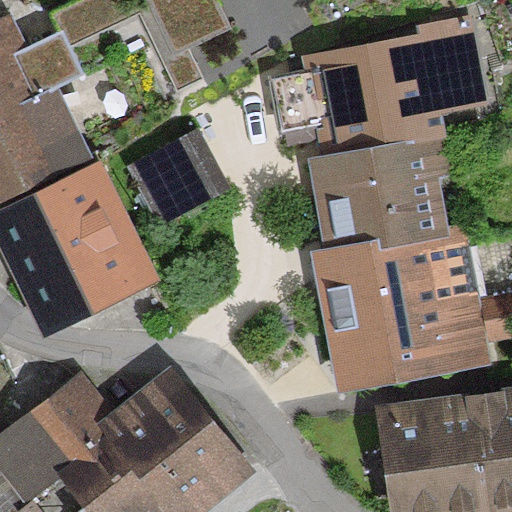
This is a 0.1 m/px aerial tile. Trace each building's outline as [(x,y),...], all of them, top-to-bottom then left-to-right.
[(11,20),(0,25),(0,220),(97,170),(60,96),(86,84),(83,76),(152,45),(179,95),(204,82),(189,56),(232,31),(217,0),(91,0),(52,19),(61,37),(29,53),(11,20)] [(314,72),(329,163),(449,142),(445,119),(489,111),(473,19),(420,28),(422,40),(304,61),(306,74),(314,72)] [(202,132),(129,167),(159,228),(231,193),(202,132)] [(329,163),(308,166),(323,257),(449,232),(441,182),(456,179),(449,142),(329,163)] [(97,170),(0,220),(0,254),(45,346),(159,287),(103,167),(97,170)] [(312,259),(337,404),(493,377),(467,229),(449,232),(323,257),(312,259)] [(511,338),(511,297),(492,305),(505,341),(511,338)] [(172,370),(116,415),(98,429),(110,444),(62,482),(86,511),(211,511),(257,475),(172,370)] [(116,415),(83,373),(59,392),(14,427),(6,417),(0,420),(0,473),(28,509),(62,482),(110,444),(98,429),(116,415)] [(511,511),(511,394),(377,415),(392,511),(511,511)]
